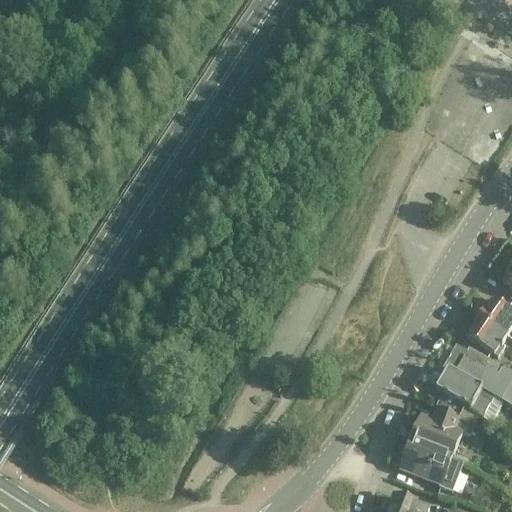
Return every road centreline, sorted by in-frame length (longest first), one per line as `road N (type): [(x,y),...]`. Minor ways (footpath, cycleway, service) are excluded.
road 1 (primary): [(270,0),(0,419)]
road 2 (tertiary): [(511,170),(404,340)]
road 3 (residential): [(404,340),(404,368),(360,511)]
road 4 (tertiary): [(404,340),(303,479)]
